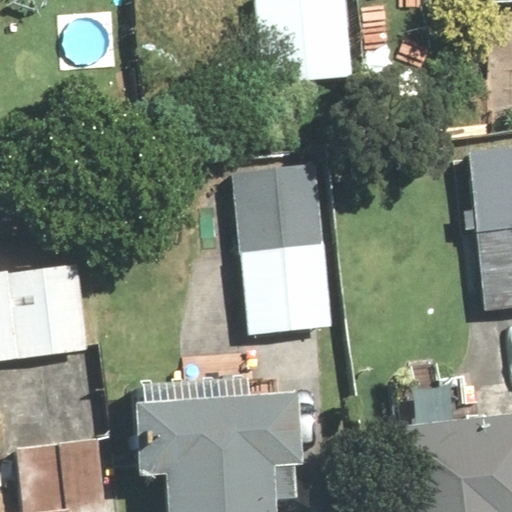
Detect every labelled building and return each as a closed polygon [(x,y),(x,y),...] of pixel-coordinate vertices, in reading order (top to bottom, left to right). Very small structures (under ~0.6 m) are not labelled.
[(353,0),(261,0),(265,85),(357,81),(353,0)] [(511,148),(479,151),(491,313),(511,310),(511,148)] [(320,163),(237,172),(256,339),(339,329),(320,163)] [(85,270),(0,277),(0,363),(92,356),(85,270)] [(313,397),(141,400),(142,479),(178,478),(178,511),(289,511),(289,501),(315,500),(313,397)] [(511,511),(511,418),(392,425),(400,511),(511,511)] [(26,511),(105,511),(99,443),(21,451),(26,511)]
